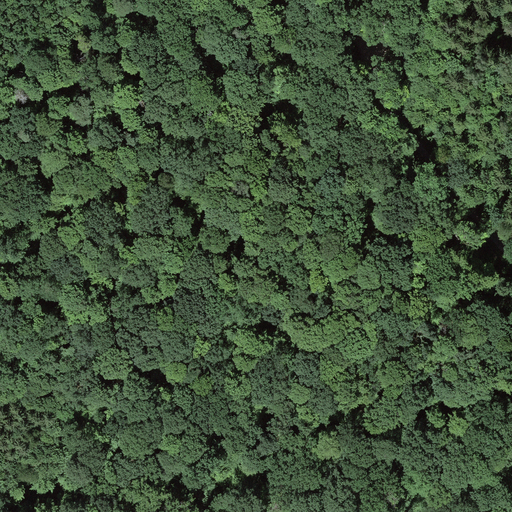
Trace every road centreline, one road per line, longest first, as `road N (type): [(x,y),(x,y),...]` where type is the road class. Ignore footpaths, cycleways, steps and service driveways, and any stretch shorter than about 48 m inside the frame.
road 1 (track): [(0,322),(42,293),(245,207),(309,167),(376,78)]
road 2 (unclassified): [(511,257),(405,127),(342,0)]
